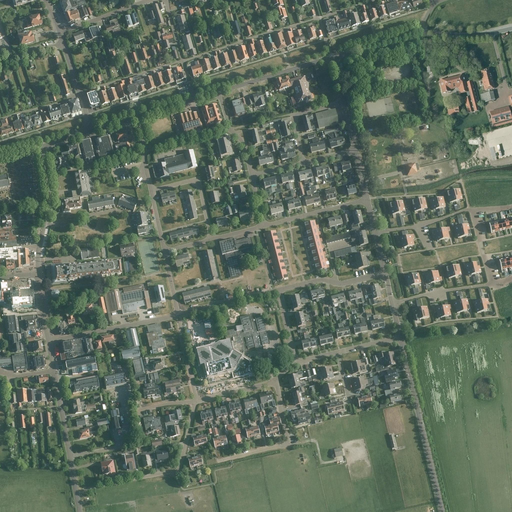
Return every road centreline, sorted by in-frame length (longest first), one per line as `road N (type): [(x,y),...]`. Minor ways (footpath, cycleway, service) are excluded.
road 1 (unclassified): [(442,511),(400,337)]
road 2 (residential): [(181,61),(319,18)]
road 3 (tertiary): [(79,511),(54,370)]
road 4 (residential): [(218,461),(286,443),(272,381)]
road 5 (unclassified): [(48,342),(177,314)]
road 6 (tertiary): [(38,274),(48,202),(41,148)]
